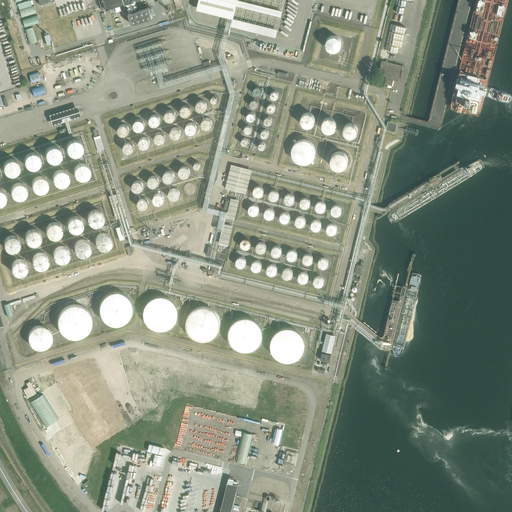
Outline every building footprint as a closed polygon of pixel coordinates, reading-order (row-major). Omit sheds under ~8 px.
[(103,0),(107,9),(125,3),(123,0),(103,0)] [(198,0),(198,4),(234,14),(237,0),(198,0)] [(30,1),(18,4),(19,9),(31,6),(30,1)] [(34,6),(19,10),(21,17),(36,13),(34,6)] [(153,19),(149,8),(128,14),(132,25),(153,19)] [(31,17),(22,20),(24,27),(39,23),(37,15),(31,17)] [(33,27),(25,29),(30,44),(37,42),(33,27)] [(342,49),(339,35),(326,38),(328,52),(342,49)] [(399,82),(402,69),(403,66),(381,61),(378,77),(383,78),(382,84),(392,86),(393,80),(399,82)] [(39,72),(29,75),(31,83),(41,80),(39,72)] [(44,85),(32,89),(34,97),(46,93),(44,85)] [(207,105),(207,103),(206,102),(206,101),(205,100),(204,100),(201,99),(199,100),(198,101),(197,102),(196,103),(196,104),(196,105),(196,107),(196,108),(197,109),(199,110),(201,111),(202,111),(203,110),(205,109),(206,108),(207,107),(207,105)] [(192,110),(191,108),(191,107),(190,106),(188,104),(187,104),(186,104),(185,104),(184,104),(182,105),(181,107),(180,108),(180,109),(180,110),(180,112),(181,113),(182,114),(183,115),(185,115),(186,115),(188,115),(190,114),(190,113),(191,112),(191,111),(192,110)] [(49,114),(53,125),(81,117),(77,106),(49,114)] [(176,115),(176,114),(176,113),(176,112),(175,111),(175,110),(173,109),(172,109),(171,108),(170,109),(168,109),(167,110),(166,111),(165,112),(165,113),(165,114),(165,116),(165,117),(166,118),(168,119),(169,120),(170,120),(171,120),(173,120),(174,119),(175,118),(176,117),(176,115)] [(315,118),(315,117),(315,116),(314,114),(313,113),(312,112),(311,112),(309,111),(308,111),(306,111),(305,112),(304,112),(303,113),(302,114),(301,115),(301,117),(301,118),(301,120),(301,121),(302,122),(302,123),(304,124),(305,125),(306,125),(307,125),(309,125),(310,125),(312,124),(313,124),(314,123),(315,121),(315,120),(315,118)] [(161,120),(161,119),(161,117),(160,116),(160,115),(158,114),(157,114),(156,114),(154,114),(152,114),(151,115),(150,117),(150,118),(150,119),(150,121),(151,122),(151,123),(153,125),(155,125),(156,125),(158,125),(159,123),(161,122),(161,121),(161,120)] [(212,123),(212,122),(212,121),(212,120),(211,118),(210,118),(209,117),(208,117),(207,117),(206,117),(205,117),(203,118),(202,119),(201,120),(201,121),(201,122),(201,124),(202,126),(204,127),(205,128),(206,128),(207,128),(209,128),(211,127),(211,126),(212,125),(212,123)] [(336,124),(336,122),(336,121),(335,120),(334,119),(333,118),(332,117),(331,117),(329,117),(328,117),(327,117),(326,118),(324,119),(323,120),(323,121),(322,122),(322,124),(322,125),(323,126),(323,128),(324,129),(325,130),(326,130),(328,131),(329,131),(330,131),(332,131),(333,130),(334,129),(335,128),(336,127),(336,125),(336,124)] [(145,124),(144,122),(144,121),(143,120),(142,119),(139,118),(138,118),(137,119),(135,120),(134,121),(134,122),(133,123),(133,124),(134,126),(134,127),(135,128),(136,129),(137,129),(139,130),(140,130),(141,130),(143,128),(144,128),(144,127),(145,125),(145,124)] [(197,127),(197,126),(196,125),(196,124),(195,123),(193,122),(192,121),(191,121),(189,122),(188,123),(187,123),(186,125),(185,127),(186,129),(186,130),(187,131),(189,132),(190,133),(191,133),(192,133),(193,133),(195,131),(196,130),(196,129),(197,127)] [(395,132),(397,124),(388,121),(386,130),(395,132)] [(358,129),(357,127),(357,126),(357,125),(356,124),(355,123),(354,123),(353,122),(351,122),(349,122),(348,122),(347,123),(346,124),(345,125),(344,126),(343,127),(343,129),(343,130),(344,131),(344,133),(345,134),(346,135),(347,136),(350,136),(351,136),(353,136),(355,135),(355,134),(356,133),(357,132),(357,131),(358,129)] [(130,129),(129,127),(128,125),(127,124),(126,124),(124,123),(123,123),(122,123),(120,125),(119,125),(119,126),(118,127),(118,129),(118,131),(119,132),(120,133),(121,134),(122,134),(123,134),(124,135),(125,134),(126,134),(127,134),(128,133),(129,131),(129,130),(130,129)] [(182,132),(182,131),(182,130),(181,129),(180,128),(179,127),(178,127),(176,126),(175,127),(174,127),(172,128),(171,129),(171,130),(171,131),(170,132),(171,134),(171,135),(172,136),(173,137),(175,138),(176,138),(177,138),(178,138),(180,137),(181,136),(181,135),(182,133),(182,132)] [(166,137),(165,135),(165,134),(164,133),(164,132),(162,131),(160,131),(159,131),(158,131),(156,132),(155,133),(155,134),(154,135),(154,136),(155,139),(155,140),(156,141),(157,141),(158,142),(160,142),(161,142),(162,142),(164,141),(165,140),(165,139),(166,137)] [(151,142),(150,140),(150,139),(149,138),(147,136),(146,136),(145,136),(143,136),(142,137),(141,138),(140,139),(139,140),(139,141),(139,144),(140,145),(141,146),(142,147),(144,147),(146,147),(147,147),(149,146),(150,144),(150,143),(151,142)] [(101,137),(94,139),(98,151),(104,149),(101,137)] [(83,146),(83,144),(83,143),(82,142),(81,140),(80,139),(79,138),(77,138),(76,138),(74,138),(72,138),(71,139),(70,140),(68,141),(68,142),(67,144),(67,145),(67,147),(67,149),(68,150),(69,151),(70,152),(72,153),(74,154),(75,154),(77,154),(78,153),(79,153),(81,152),(82,151),(83,149),(83,147),(83,146)] [(316,151),(316,150),(315,148),(315,146),(314,144),(312,142),(310,140),(308,139),(306,138),(304,138),(303,138),(301,138),(298,139),(296,140),(294,142),(293,144),(292,146),(291,148),(291,151),(291,153),(292,156),(293,158),(295,159),(297,161),(299,162),(301,162),(304,163),(306,162),(308,162),(310,161),(312,159),(313,158),(315,156),(315,153),(316,151)] [(135,147),(135,146),(135,145),(134,144),(134,143),(133,142),(131,141),(129,140),(128,141),(127,141),(125,142),(124,143),(124,144),(123,145),(123,146),(124,148),(124,149),(125,150),(126,151),(127,152),(129,152),(131,152),(133,151),(134,150),(134,149),(135,148),(135,147)] [(62,153),(62,151),(62,150),(61,149),(60,147),(59,146),(57,145),(56,145),(54,145),(53,145),(51,145),(50,146),(48,147),(47,148),(46,149),(46,151),(46,153),(46,154),(46,156),(47,157),(48,158),(49,159),(50,160),(52,161),(53,161),(55,161),(57,161),(58,160),(59,159),(61,158),(61,156),(62,154),(62,153)] [(41,160),(41,159),(41,158),(41,156),(40,155),(39,154),(38,153),(36,152),(34,151),(33,151),(31,152),(29,152),(28,153),(27,154),(26,155),(25,156),(25,158),(25,159),(25,161),(25,162),(26,164),(27,165),(28,166),(30,167),(32,167),(33,168),(34,167),(36,167),(38,166),(39,165),(40,164),(40,163),(41,161),(41,160)] [(347,163),(346,161),(346,159),(345,158),(345,157),(343,156),(342,155),(339,155),(338,155),(336,155),(335,156),(333,157),(332,158),(331,159),(331,161),(331,162),(331,164),(331,165),(332,167),(333,168),(334,169),(335,170),(337,170),(338,171),(340,170),(341,170),(343,169),(344,168),(345,167),(346,166),(346,164),(347,163)] [(20,166),(20,164),(19,163),(19,161),(18,160),(16,159),(15,158),(13,158),(11,157),(9,158),(8,158),(7,159),(6,160),(5,161),(4,163),(4,164),(4,166),(4,167),(4,169),(5,170),(6,171),(7,172),(9,173),(10,174),(12,174),(13,174),(15,173),(16,172),(18,171),(19,170),(19,169),(20,167),(20,166)] [(91,170),(91,169),(90,167),(89,166),(88,165),(87,164),(86,163),(84,162),(82,162),(81,162),(79,163),(78,164),(76,165),(75,166),(75,167),(74,169),(74,170),(74,172),(75,173),(75,174),(76,176),(77,177),(79,178),(80,178),(82,178),(84,178),(85,178),(87,177),(88,176),(89,175),(90,173),(90,172),(91,170)] [(191,171),(190,169),(189,167),(188,166),(187,166),(185,165),(184,165),(183,166),(181,167),(180,167),(180,169),(179,170),(179,171),(179,172),(179,173),(180,175),(182,176),(183,176),(184,177),(186,177),(187,176),(189,175),(190,174),(190,173),(191,172),(191,171)] [(251,170),(232,165),(226,188),(245,193),(251,170)] [(69,177),(69,175),(68,174),(67,172),(66,171),(65,170),(64,169),(62,169),(61,169),(59,169),(58,169),(56,170),(55,171),(54,172),(53,174),(53,175),(52,177),(53,178),(53,180),(54,181),(55,182),(56,184),(58,184),(59,185),(60,185),(62,185),(63,185),(65,184),(66,183),(67,181),(68,180),(69,179),(69,177)] [(175,176),(175,175),(174,174),(173,172),(172,171),(170,170),(168,170),(167,171),(165,172),(164,173),(164,174),(163,175),(163,176),(164,178),(164,179),(165,180),(166,181),(168,182),(169,182),(171,181),(172,181),(173,180),(174,179),(174,178),(175,176)] [(48,183),(48,181),(47,180),(46,178),(45,177),(44,176),(43,176),(41,175),(40,175),(38,175),(37,175),(35,176),(34,177),(33,179),(32,180),(32,181),(31,183),(32,185),(32,186),(33,188),(34,189),(35,190),(37,191),(38,191),(39,191),(41,191),(42,191),(44,190),(45,189),(46,188),(47,186),(48,185),(48,183)] [(159,181),(159,179),(159,178),(158,177),(156,175),(154,175),(153,175),(151,175),(150,176),(149,177),(148,178),(148,179),(148,180),(148,182),(148,184),(149,184),(150,185),(151,186),(153,186),(154,186),(155,186),(157,185),(158,184),(159,183),(159,182),(159,181)] [(144,186),(144,185),(143,183),(142,182),(141,181),(140,180),(138,180),(137,180),(136,180),(134,181),(133,182),(133,183),(132,185),(132,186),(133,187),(133,189),(134,190),(135,191),(136,191),(138,191),(139,191),(140,191),(142,190),(142,189),(143,188),(144,187),(144,186)] [(27,190),(27,188),(27,187),(26,185),(25,184),(24,183),(23,182),(22,182),(20,182),(18,182),(16,182),(15,183),(14,184),(12,185),(12,186),(11,188),(11,189),(11,191),(11,193),(12,194),(13,195),(14,196),(16,197),(18,198),(19,198),(21,198),(22,197),(24,196),(25,195),(26,194),(27,193),(27,191),(27,190)] [(264,191),(264,190),(264,189),(263,188),(262,187),(261,186),(260,185),(259,185),(257,185),(256,185),(254,187),(254,188),(253,188),(253,190),(253,192),(254,194),(256,195),(258,196),(259,196),(260,196),(262,195),(262,194),(263,193),(264,192),(264,191)] [(181,193),(180,191),(180,190),(179,189),(177,188),(175,187),(174,187),(173,187),(171,189),(170,190),(169,192),(169,193),(169,194),(169,195),(170,196),(171,197),(172,198),(174,199),(176,198),(177,198),(178,197),(179,196),(180,195),(180,194),(181,193)] [(279,194),(279,192),(278,190),(276,189),(274,189),(273,189),(272,189),(271,189),(270,190),(270,191),(269,192),(269,193),(268,194),(268,195),(269,196),(270,198),(271,199),(273,199),(275,199),(277,198),(278,197),(279,197),(279,195),(279,194)] [(165,198),(164,196),(164,195),(163,194),(161,192),(160,192),(159,192),(158,192),(157,192),(155,193),(154,195),(153,196),(153,198),(154,200),(154,201),(155,202),(157,203),(158,203),(159,203),(160,203),(161,203),(163,202),(164,200),(164,199),(165,198)] [(295,198),(295,197),(294,196),(293,194),(292,193),(291,192),(289,192),(288,192),(287,193),(286,194),(285,195),(284,196),(284,197),(284,198),(284,200),(285,201),(286,202),(287,203),(289,203),(290,203),(291,203),(292,202),(293,202),(294,201),(294,200),(295,199),(295,198)] [(122,216),(115,195),(108,197),(115,218),(122,216)] [(149,202),(149,201),(149,200),(147,198),(146,197),(144,196),(143,196),(142,196),(141,197),(139,198),(138,200),(138,201),(138,202),(138,203),(138,204),(139,205),(139,206),(141,207),(142,208),(143,208),(145,208),(146,207),(147,206),(149,204),(149,203),(149,202)] [(310,201),(310,199),(309,198),(309,197),(308,197),(307,196),(305,196),(303,196),(301,197),(301,198),(300,199),(300,200),(299,201),(300,203),(301,205),(302,206),(303,206),(305,207),(306,207),(307,206),(308,205),(310,203),(310,201)] [(226,217),(234,219),(240,200),(232,197),(226,217)] [(326,206),(326,205),(326,204),(325,203),(325,202),(324,202),(324,201),(323,200),(321,200),(320,200),(319,200),(318,201),(317,201),(316,202),(316,203),(315,204),(315,205),(315,207),(316,208),(316,209),(317,210),(318,210),(320,211),(321,211),(322,211),(323,210),(324,210),(324,209),(325,208),(326,207),(326,206)] [(259,209),(259,208),(259,207),(258,206),(257,205),(257,204),(256,203),(254,203),(252,203),(251,203),(250,205),(249,206),(248,206),(248,208),(248,210),(250,212),(251,213),(253,214),(254,214),(255,214),(257,213),(258,212),(258,211),(259,210),(259,209)] [(341,209),(341,207),(340,206),(339,205),(338,204),(337,204),(336,204),(335,204),(334,204),(332,205),(331,207),(331,208),(331,209),(331,211),(332,213),(333,214),(334,214),(336,215),(337,215),(338,214),(340,213),(341,211),(341,209)] [(275,213),(275,212),(274,210),(273,209),(272,208),(271,208),(269,207),(268,207),(267,208),(265,209),(264,210),(264,212),(264,213),(264,214),(265,216),(266,217),(267,217),(268,218),(269,218),(271,218),(273,216),(274,215),(274,214),(275,213)] [(104,217),(104,215),(104,214),(103,213),(102,211),(101,210),(99,209),(97,209),(96,209),(94,209),(93,210),(91,210),(90,211),(89,213),(89,214),(88,215),(88,217),(88,219),(89,221),(90,222),(91,223),(92,224),(93,225),(95,225),(97,225),(98,225),(99,224),(101,224),(102,223),(103,221),(104,220),(104,219),(104,217)] [(290,217),(290,216),(290,215),(290,214),(289,213),(287,212),(285,211),(284,211),(283,211),(282,212),(281,212),(281,213),(280,214),(280,215),(279,216),(280,218),(280,219),(281,220),(282,221),(284,222),(286,222),(288,221),(289,220),(290,219),(290,218),(290,217)] [(83,223),(83,222),(82,220),(82,219),(81,218),(80,217),(78,216),(77,215),(75,215),(74,215),(72,215),(71,216),(69,217),(68,218),(68,219),(67,221),(67,223),(67,224),(67,226),(68,227),(69,229),(70,230),(71,231),(73,231),(74,231),(76,231),(78,231),(79,230),(80,229),(81,228),(82,227),(83,225),(83,223)] [(305,220),(305,218),(305,217),(304,216),(303,216),(302,215),(301,215),(300,215),(299,215),(298,215),(296,216),(296,217),(295,218),(295,220),(295,222),(296,224),(297,225),(298,225),(300,225),(302,225),(303,225),(303,224),(304,223),(305,222),(305,221),(305,220)] [(321,224),(322,224),(321,222),(321,221),(320,220),(318,219),(316,219),(315,219),(314,219),(312,220),(312,221),(311,222),(311,223),(311,224),(311,226),(312,228),(313,228),(314,229),(315,229),(316,229),(317,229),(318,229),(320,228),(321,226),(321,224)] [(62,230),(62,228),(62,227),(61,226),(60,224),(59,223),(57,222),(56,222),(55,222),(53,222),(51,222),(50,223),(49,224),(48,225),(47,226),(46,228),(46,230),(46,231),(47,233),(47,234),(48,235),(49,236),(51,237),(52,238),(54,238),(55,238),(57,238),(58,237),(60,236),(61,235),(62,233),(62,232),(62,230)] [(337,228),(337,226),(336,224),(335,224),(334,223),(332,223),(331,223),(329,223),(328,224),(328,225),(327,226),(327,227),(327,228),(327,230),(327,231),(328,231),(329,233),(331,233),(332,233),(333,233),(335,233),(336,232),(336,231),(337,230),(337,229),(337,228)] [(120,226),(116,227),(120,240),(124,239),(120,226)] [(230,228),(223,226),(218,244),(226,246),(230,228)] [(42,236),(41,235),(41,233),(40,232),(39,230),(38,229),(36,228),(35,228),(33,228),(31,228),(30,229),(29,229),(27,231),(26,232),(26,233),(25,235),(25,236),(26,238),(26,239),(27,241),(28,242),(29,243),(30,244),(32,244),(34,244),(35,244),(37,243),(38,243),(39,242),(40,240),(41,239),(41,238),(42,236)] [(112,240),(112,238),(111,237),(110,235),(110,234),(108,233),(107,232),(105,232),(104,232),(102,232),(100,232),(99,233),(98,234),(97,235),(96,237),(96,238),(95,240),(96,241),(96,243),(97,244),(98,245),(99,246),(100,247),(101,248),(103,248),(105,248),(107,247),(108,247),(109,246),(110,244),(111,243),(112,242),(112,240)] [(21,243),(20,241),(20,239),(19,238),(18,237),(17,236),(16,235),(14,235),(12,235),(11,235),(9,235),(8,236),(6,237),(6,238),(5,240),(4,241),(4,243),(4,244),(5,246),(6,247),(7,249),(8,250),(10,250),(11,251),(12,251),(14,251),(15,250),(17,250),(18,249),(19,247),(20,246),(20,244),(21,243)] [(90,247),(90,246),(90,245),(90,243),(89,242),(88,240),(87,240),(85,239),(84,238),(82,238),(81,238),(79,239),(78,240),(76,241),(75,242),(75,244),(74,245),(74,246),(74,248),(75,249),(75,251),(76,252),(78,253),(79,254),(82,255),(84,255),(85,254),(86,253),(88,252),(89,251),(90,250),(90,248),(90,247)] [(250,246),(250,245),(250,244),(249,242),(247,241),(247,240),(245,240),(244,240),(243,240),(241,242),(240,243),(240,244),(239,245),(240,247),(241,249),(242,250),(243,250),(245,251),(246,251),(247,251),(248,250),(249,249),(250,248),(250,246)] [(70,253),(70,251),(69,250),(69,248),(67,247),(66,246),(65,245),(63,245),(62,244),(60,245),(58,245),(57,246),(56,247),(55,248),(54,249),(54,251),(53,253),(53,254),(54,255),(55,257),(56,258),(57,259),(59,260),(61,261),(63,261),(64,260),(66,260),(67,259),(68,257),(69,256),(69,254),(70,253)] [(265,250),(265,248),(265,247),(264,246),(263,245),(262,245),(261,244),(260,244),(259,245),(258,245),(256,246),(255,247),(255,248),(255,249),(255,251),(255,252),(256,253),(257,254),(258,255),(260,255),(262,255),(263,254),(264,253),(265,252),(265,251),(265,250)] [(280,254),(280,253),(279,252),(278,251),(278,250),(277,249),(276,249),(274,249),(273,249),(272,249),(271,250),(270,251),(269,252),(269,254),(269,256),(270,257),(271,258),(271,259),(272,259),(274,260),(276,259),(277,259),(278,258),(279,257),(280,255),(280,254)] [(48,260),(48,258),(48,257),(47,255),(46,254),(45,253),(43,252),(42,252),(40,251),(39,252),(37,252),(36,253),(35,254),(33,255),(33,256),(32,258),(32,259),(32,261),(33,263),(34,264),(35,265),(36,266),(37,267),(38,267),(40,268),(42,268),(43,267),(45,266),(46,265),(47,264),(48,263),(48,261),(48,260)] [(296,257),(296,256),(296,255),(294,253),(293,252),(292,252),(290,251),(288,252),(287,252),(287,253),(286,255),(285,257),(286,259),(287,260),(288,261),(288,262),(290,262),(292,262),(293,262),(294,261),(295,260),(296,259),(296,257)] [(312,261),(312,260),(312,259),(311,257),(310,257),(309,256),(308,256),(307,256),(305,256),(304,256),(303,257),(302,258),(302,259),(301,261),(302,263),(302,264),(303,265),(304,266),(305,266),(306,266),(308,266),(309,266),(310,265),(311,264),(312,262),(312,261)] [(28,266),(28,265),(27,263),(26,261),(25,260),(24,259),(23,258),(21,258),(19,258),(17,258),(16,259),(15,259),(14,261),(13,262),(12,263),(12,264),(11,266),(12,268),(12,269),(13,270),(14,272),(15,273),(16,274),(18,274),(19,274),(21,274),(22,274),(24,273),(25,272),(26,271),(27,269),(28,268),(28,266)] [(245,264),(245,263),(245,262),(245,261),(244,261),(243,260),(242,259),(240,258),(238,258),(236,259),(236,260),(235,261),(234,262),(234,263),(235,265),(235,266),(236,267),(236,268),(237,268),(239,269),(240,269),(241,269),(242,268),(244,267),(245,266),(245,264)] [(327,265),(327,264),(327,263),(326,261),(325,261),(324,260),(322,260),(321,260),(320,260),(318,262),(317,263),(317,265),(317,267),(318,269),(320,270),(322,271),(323,271),(324,270),(326,269),(327,267),(327,265)] [(262,268),(262,267),(262,266),(260,264),(259,263),(257,262),(256,262),(255,262),(254,263),(253,264),(252,264),(252,265),(251,266),(251,268),(251,270),(252,270),(253,271),(254,272),(256,273),(257,273),(258,273),(259,273),(260,272),(261,271),(261,270),(262,269),(262,268)] [(276,272),(276,270),(275,268),(274,267),(273,267),(271,266),(270,266),(268,267),(267,268),(266,269),(266,270),(265,272),(266,274),(267,275),(268,276),(269,277),(270,277),(272,277),(273,276),(274,276),(275,275),(276,274),(276,272)] [(292,276),(292,274),(292,273),(291,273),(291,272),(290,271),(288,271),(287,270),(286,270),(285,271),(284,271),(283,272),(282,274),(282,276),(282,278),(283,279),(284,280),(285,281),(287,281),(288,281),(289,281),(290,280),(291,280),(292,278),(292,277),(292,276)] [(307,280),(307,279),(307,278),(306,276),(304,275),(303,274),(301,274),(301,275),(300,275),(298,276),(297,277),(297,279),(297,280),(297,282),(298,283),(300,285),(302,285),(304,285),(305,284),(306,283),(307,282),(307,281),(307,280)] [(323,284),(323,282),(322,281),(321,280),(320,279),(319,279),(318,278),(317,278),(315,279),(314,280),(313,281),(312,282),(312,283),(312,284),(312,286),(313,287),(314,288),(315,289),(316,289),(317,289),(319,289),(320,289),(321,288),(321,287),(322,286),(323,284)] [(126,310),(126,309),(126,307),(125,304),(123,302),(122,299),(119,297),(117,296),(115,295),(112,295),(109,295),(105,296),(103,297),(101,299),(98,301),(97,303),(96,306),(96,309),(96,312),(97,315),(98,317),(100,319),(102,321),(104,323),(107,324),(110,324),(113,324),(115,324),(117,323),(119,322),(121,320),(123,318),(125,315),(125,313),(126,310)] [(180,314),(179,311),(179,309),(177,306),(175,303),(173,302),(171,300),(168,299),(165,299),(162,299),(159,300),(156,302),(154,303),(152,305),(151,308),(150,311),(150,314),(150,317),(151,319),(152,321),(154,324),(156,326),(158,327),(161,328),(164,329),(167,329),(170,328),(173,326),(175,325),(177,323),(178,320),(179,317),(180,314)] [(9,303),(3,305),(7,317),(13,315),(9,303)] [(87,322),(86,319),(86,316),(84,314),(82,311),(80,310),(77,308),(75,308),(72,307),(69,308),(66,309),(64,310),(62,312),(60,314),(59,317),(58,319),(58,322),(58,325),(59,328),(60,330),(62,332),(65,334),(67,335),(70,336),(73,336),(75,336),(78,335),(81,334),(83,332),(84,330),(86,328),(87,325),(87,322)] [(219,323),(219,322),(219,319),(218,317),(217,314),(215,312),(213,310),(210,309),(207,308),(205,307),(202,308),(200,308),(196,310),(194,311),(192,314),(190,317),(190,319),(189,322),(189,324),(190,327),(191,329),(193,332),(195,334),(196,335),(198,336),(200,337),(203,337),(207,337),(209,336),(212,335),(214,334),(216,332),(217,330),(218,328),(219,326),(219,323)] [(261,334),(260,331),(260,329),(258,326),(256,323),(254,322),(251,320),(248,319),(245,319),(243,319),(240,320),(237,322),(235,324),(233,326),(232,329),(231,331),(231,334),(231,337),(232,340),(233,343),(235,345),(237,347),(240,348),(242,349),(246,349),(249,349),(252,348),(254,346),(256,345),(258,343),(259,341),(259,340),(260,337),(261,334)] [(49,338),(48,336),(48,334),(47,332),(46,331),(45,330),(43,328),(41,328),(38,327),(36,328),(34,328),(33,329),(31,331),(30,332),(29,334),(28,335),(28,338),(28,340),(29,342),(30,343),(31,345),(32,346),(34,347),(36,348),(38,348),(40,348),(41,348),(43,347),(45,346),(46,344),(48,342),(48,340),(49,338)] [(303,344),(303,343),(302,340),(302,337),(301,335),(300,334),(298,332),(296,331),(293,329),(290,329),(287,328),(284,329),(282,330),(279,332),(277,333),(275,335),(274,338),(273,341),(273,344),(273,347),(274,349),(276,352),(278,354),(280,356),(281,357),(283,358),(286,358),(288,358),(291,358),(294,357),(296,356),(298,354),(300,352),(302,349),(302,347),(303,344)] [(331,353),(336,336),(326,333),(322,351),(331,353)] [(331,355),(322,353),(320,360),(329,362),(331,355)] [(242,432),(235,461),(247,463),(253,434),(242,432)] [(150,444),(148,451),(160,454),(160,455),(155,454),(153,464),(160,465),(164,448),(150,444)] [(85,486),(90,482),(79,469),(74,473),(85,486)] [(234,478),(229,477),(228,483),(220,511),(231,511),(238,486),(233,484),(234,478)]
